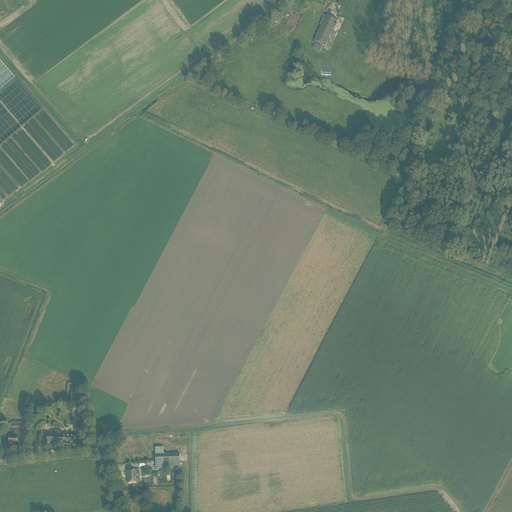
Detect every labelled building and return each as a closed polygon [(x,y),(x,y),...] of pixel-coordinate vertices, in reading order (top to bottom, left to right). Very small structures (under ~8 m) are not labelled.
[(314,41),(316,42),(312,49),(320,52),(323,45),(325,46),(337,21),(326,16),(314,41)] [(494,45),(493,48),(490,54),(494,56),(496,52),(498,47),(494,45)] [(0,90),(15,78),(0,60),(0,90)] [(447,211),(444,207),(437,213),(440,217),(447,211)] [(71,406),(80,406),(81,389),(72,388),(71,406)] [(12,429),(27,429),(27,420),(24,420),(24,421),(11,421),(12,429)] [(9,437),(9,439),(9,444),(17,444),(17,441),(18,441),(18,437),(23,437),(23,430),(14,430),(14,436),(12,436),(12,437),(9,437)] [(55,431),(55,432),(54,435),(47,435),(46,443),(75,445),(75,436),(60,435),(60,431),(55,431)] [(179,454),(155,455),(155,468),(180,467),(179,454)] [(131,471),(126,471),(128,483),(133,483),(136,483),(136,482),(135,474),(137,474),(137,470),(136,470),(131,471)]
